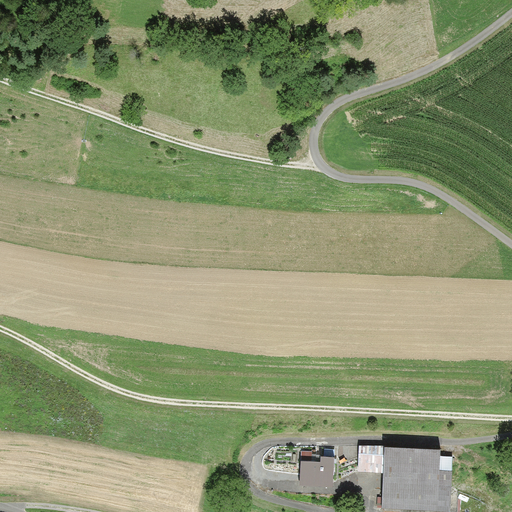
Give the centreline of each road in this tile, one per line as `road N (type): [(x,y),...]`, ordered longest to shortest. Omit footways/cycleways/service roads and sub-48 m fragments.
road 1 (track): [(0,330),(128,395),(511,419)]
road 2 (unclassified): [(511,246),(432,190),(325,171),(312,144),(328,108),(447,59),(511,10)]
road 3 (track): [(0,79),(221,153),(325,171)]
